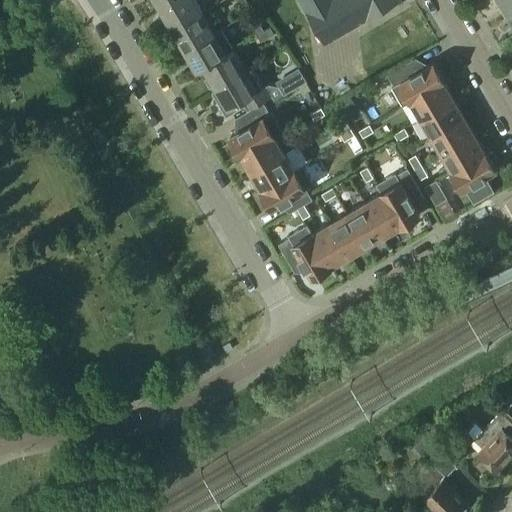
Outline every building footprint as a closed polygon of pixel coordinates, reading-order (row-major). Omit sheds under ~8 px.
[(203,11),(196,0),(175,0),(161,8),(174,29),(203,11)] [(301,0),(308,10),(307,11),(325,43),(367,18),(368,19),(399,0),(301,0)] [(511,0),(501,0),(508,12),(511,9),(511,0)] [(203,11),(174,29),(186,49),(215,32),(203,11)] [(265,29),(257,16),(250,21),(258,34),(265,29)] [(258,34),(262,41),(275,33),(271,26),(265,29),(258,34)] [(223,28),(215,32),(186,49),(198,70),(235,48),(223,28)] [(247,69),(235,48),(198,70),(198,71),(206,67),(211,75),(206,78),(212,87),(216,84),(218,86),(247,69)] [(445,80),(434,61),(423,68),(417,57),(388,73),(395,84),(393,86),(404,104),(445,80)] [(278,78),(285,92),(309,81),(302,66),(278,78)] [(273,96),(267,84),(259,89),(247,69),(218,86),(220,90),(214,93),(224,110),(243,99),(249,110),(264,101),(273,96)] [(455,97),(445,80),(404,104),(404,105),(413,100),(422,116),(455,97)] [(350,96),(342,100),(350,114),(358,109),(350,96)] [(433,134),(465,115),(455,97),(422,116),(433,134)] [(236,117),(243,128),(231,135),(242,153),(284,129),(273,111),(271,112),(264,101),(249,110),(236,117)] [(324,111),(322,107),(312,112),(316,120),(326,114),(324,111)] [(476,132),(465,115),(433,134),(443,152),(476,132)] [(345,140),(356,134),(346,117),(327,127),(331,135),(339,130),(345,140)] [(374,130),(370,123),(360,130),(364,137),(374,130)] [(409,133),(405,126),(395,133),(399,140),(409,133)] [(284,130),(284,129),(242,153),(253,171),(285,152),(276,135),(284,130)] [(476,132),(443,152),(453,169),(486,150),(476,132)] [(497,169),(486,150),(453,169),(464,188),(466,187),(469,192),(481,185),(478,180),(497,169)] [(253,171),(263,189),(304,164),(304,163),(295,168),(285,152),(253,171)] [(417,153),(410,158),(416,168),(423,164),(417,153)] [(263,189),(274,207),(285,200),(291,211),(298,208),(305,203),(313,199),(310,193),(307,187),(315,183),(304,164),(263,189)] [(423,164),(416,168),(422,178),(429,174),(423,164)] [(368,166),(361,170),(367,180),(374,176),(368,166)] [(402,224),(421,213),(414,202),(425,195),(408,167),(398,174),(396,172),(378,182),(402,224)] [(437,179),(426,185),(436,204),(448,197),(437,179)] [(343,180),(333,187),(337,194),(348,188),(343,180)] [(384,234),(402,224),(378,182),(377,183),(382,191),(365,201),(384,234)] [(337,194),(333,187),(322,193),(327,200),(337,194)] [(384,234),(365,201),(348,212),(367,244),(384,234)] [(305,203),(298,208),(304,218),(311,214),(305,203)] [(349,255),(367,244),(348,212),(330,222),(349,255)] [(349,255),(330,222),(313,232),(308,223),(307,224),(332,265),(349,255)] [(314,276),(332,265),(307,224),(289,234),(291,236),(280,243),(296,271),(307,264),(314,276)] [(511,411),(509,415),(505,411),(478,440),(484,446),(480,451),(499,469),(501,466),(504,465),(509,461),(510,457),(511,455),(511,411)] [(426,429),(438,441),(450,428),(438,416),(426,429)] [(436,448),(424,435),(414,446),(426,458),(436,448)] [(455,441),(447,449),(460,462),(468,453),(455,441)] [(436,464),(433,468),(425,476),(435,486),(425,495),(443,511),(458,511),(468,501),(444,478),(449,472),(456,465),(441,451),(432,460),(436,464)]
